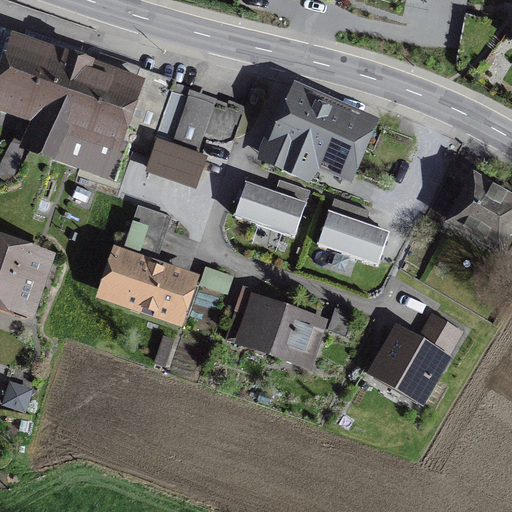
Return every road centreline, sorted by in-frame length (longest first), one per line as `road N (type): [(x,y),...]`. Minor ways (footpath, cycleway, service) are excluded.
road 1 (secondary): [(511,140),(372,79),(91,0)]
road 2 (unknown): [(417,94),(401,243),(374,292),(333,300),(203,254)]
